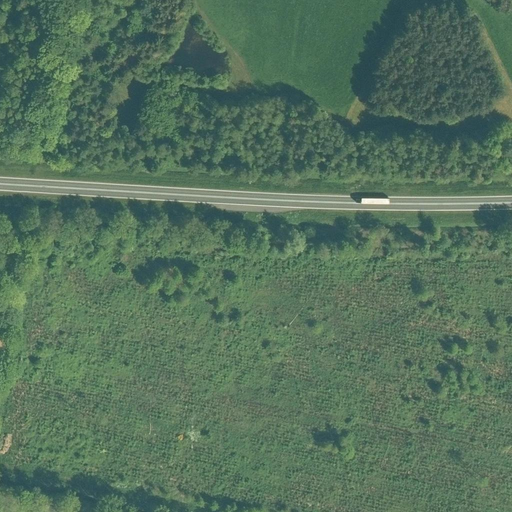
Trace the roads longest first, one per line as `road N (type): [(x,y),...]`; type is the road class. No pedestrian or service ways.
road 1 (trunk): [(511,202),(314,201),(0,183)]
road 2 (track): [(78,0),(47,134)]
